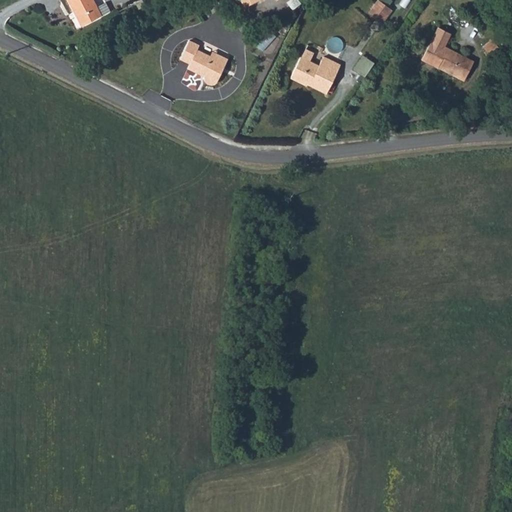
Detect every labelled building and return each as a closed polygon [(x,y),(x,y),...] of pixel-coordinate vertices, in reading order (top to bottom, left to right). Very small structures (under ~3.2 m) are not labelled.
[(100,0),(75,0),(86,22),(107,13),(100,0)] [(374,5),(371,10),(380,16),(388,4),(382,0),(371,0),(370,2),(374,5)] [(447,30),(435,23),(417,57),(433,65),(433,64),(461,77),(469,60),(440,44),(447,30)] [(228,52),(219,48),(217,53),(210,49),(197,43),(200,38),(190,33),(180,52),(189,57),(187,62),(203,71),(202,74),(207,79),(211,79),(215,76),(228,52)] [(485,40),(478,45),(484,54),(491,48),(485,40)] [(306,75),(305,76),(323,86),(337,58),(321,49),(316,58),(299,49),(288,70),(300,75),(301,72),(306,75)] [(356,57),(366,63),(371,56),(361,49),(356,57)]
